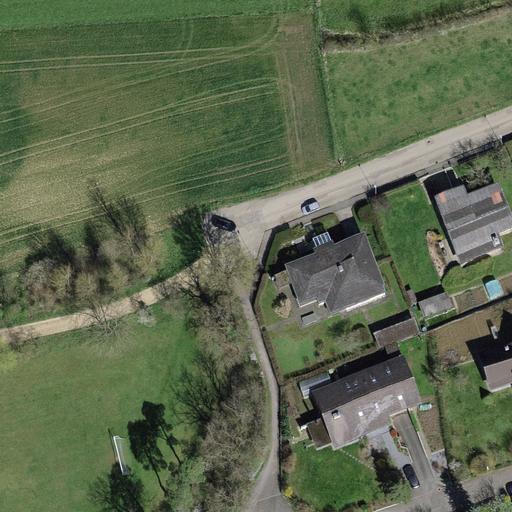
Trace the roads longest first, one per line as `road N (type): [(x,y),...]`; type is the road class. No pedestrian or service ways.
road 1 (residential): [(511,119),(234,229)]
road 2 (track): [(0,336),(184,280),(234,229)]
